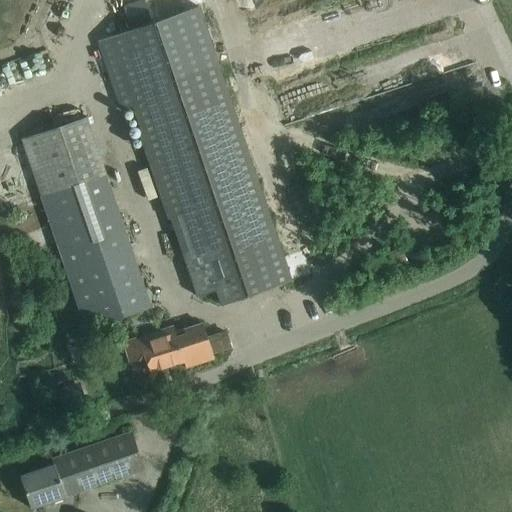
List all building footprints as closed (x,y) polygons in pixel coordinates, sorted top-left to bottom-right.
[(291,280),(218,63),(199,5),(97,41),(110,80),(132,72),(138,90),(129,93),(137,115),(138,114),(168,205),(167,205),(178,238),(197,295),(215,289),(220,304),(291,280)] [(361,94),(365,106),(376,103),(373,91),(361,94)] [(24,137),(86,328),(151,306),(88,115),(24,137)] [(214,358),(202,323),(174,332),(172,325),(121,341),(128,362),(144,357),(149,371),(183,360),(185,367),(214,358)] [(143,469),(139,456),(131,431),(51,458),(53,464),(19,475),(30,508),(124,476),(143,469)]
